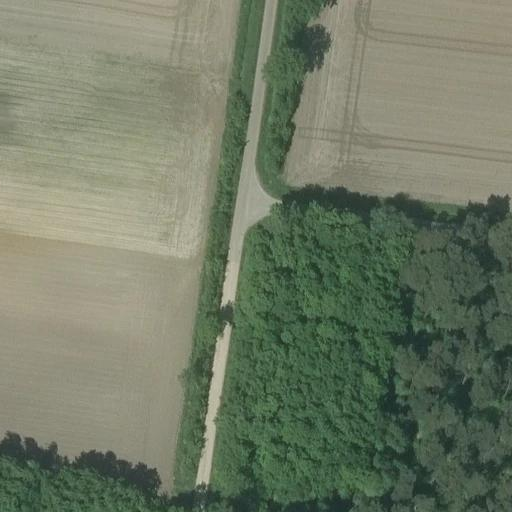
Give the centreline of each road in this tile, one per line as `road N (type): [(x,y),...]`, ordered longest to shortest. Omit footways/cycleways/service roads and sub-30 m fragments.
road 1 (track): [(511,234),(241,201),(198,511)]
road 2 (unclassified): [(269,0),(241,201)]
